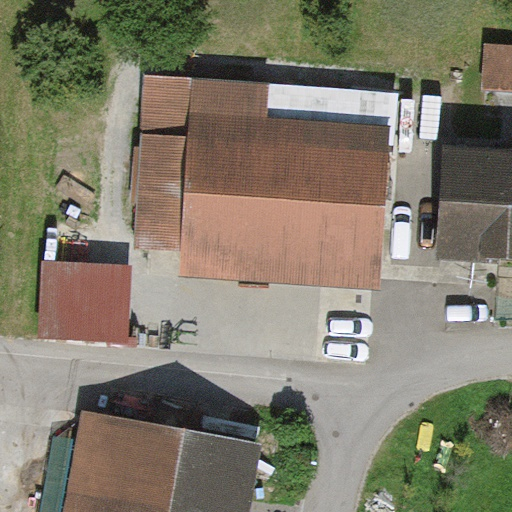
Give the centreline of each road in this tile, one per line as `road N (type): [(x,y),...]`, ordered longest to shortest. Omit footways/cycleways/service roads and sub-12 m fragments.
road 1 (track): [(0,337),(225,354),(356,413)]
road 2 (unclassified): [(335,511),(356,413),(472,357),(511,355)]
